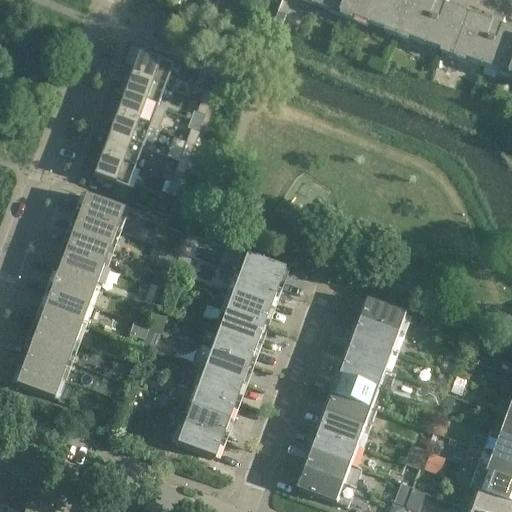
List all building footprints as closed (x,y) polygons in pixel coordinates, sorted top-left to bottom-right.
[(195,0),(231,15),(238,0),(195,0)] [(298,0),(330,12),(332,7),(342,11),(341,15),(342,16),(347,0),(298,0)] [(347,0),(342,16),(343,16),(344,11),(355,15),(353,20),(399,37),(401,32),(400,32),(411,0),(347,0)] [(449,2),(443,0),(442,0),(436,0),(436,4),(425,0),(411,0),(400,32),(401,32),(411,36),(409,41),(456,58),(458,53),(456,53),(470,16),(447,8),(449,2)] [(511,31),(504,29),(506,23),(494,19),(492,25),(470,16),(456,53),(458,53),(468,57),(466,62),(500,74),(501,70),(511,73),(511,31)] [(163,89),(171,67),(137,55),(129,76),(163,89)] [(155,110),(163,89),(129,76),(122,97),(155,110)] [(213,93),(204,90),(200,102),(208,105),(213,93)] [(122,97),(114,117),(148,129),(157,133),(165,113),(155,110),(122,97)] [(200,102),(196,114),(204,117),(208,105),(200,102)] [(141,150),(148,129),(114,117),(107,137),(141,150)] [(189,131),(185,143),(193,146),(198,134),(189,131)] [(133,170),(141,150),(107,137),(99,157),(133,170)] [(185,143),(181,154),(189,157),(193,146),(185,143)] [(99,157),(92,178),(126,191),(133,170),(99,157)] [(174,171),(170,183),(178,186),(183,174),(174,171)] [(174,198),(178,186),(170,183),(166,195),(174,198)] [(123,212),(84,197),(77,216),(116,230),(123,212)] [(70,235),(109,249),(116,230),(77,216),(70,235)] [(63,253),(102,268),(109,249),(70,235),(63,253)] [(57,272),(95,286),(102,268),(63,253),(57,272)] [(164,257),(160,269),(169,272),(173,260),(164,257)] [(184,276),(190,261),(178,257),(173,272),(184,276)] [(277,289),(284,271),(245,257),(238,275),(277,289)] [(49,291),(88,305),(95,286),(57,272),(49,291)] [(270,308),(277,289),(238,275),(231,294),(270,308)] [(155,276),(150,287),(163,292),(167,280),(155,276)] [(43,310),(81,324),(88,305),(49,291),(43,310)] [(225,312),(263,326),(270,308),(231,294),(225,312)] [(401,336),(408,317),(369,302),(362,321),(401,336)] [(35,330),(74,344),(81,324),(43,310),(35,330)] [(156,310),(149,329),(162,333),(168,314),(156,310)] [(218,331),(256,345),(263,326),(225,312),(218,331)] [(416,320),(413,329),(427,335),(431,325),(416,320)] [(355,340),(394,355),(401,336),(362,321),(355,340)] [(29,348),(67,362),(74,344),(35,330),(29,348)] [(211,350),(249,364),(256,345),(218,331),(211,350)] [(151,332),(147,342),(157,346),(160,335),(151,332)] [(387,374),(394,355),(355,340),(348,359),(387,374)] [(199,346),(192,365),(204,369),(242,383),(249,364),(211,350),(199,346)] [(22,367),(60,381),(67,362),(29,348),(22,367)] [(341,378),(380,393),(387,374),(348,359),(341,378)] [(466,361),(463,369),(469,371),(471,363),(466,361)] [(22,367),(14,387),(53,402),(60,381),(22,367)] [(204,369),(197,388),(235,402),(242,383),(204,369)] [(334,397),(373,412),(382,415),(389,396),(380,393),(341,378),(334,397)] [(190,407),(228,421),(235,402),(197,388),(190,407)] [(127,391),(123,402),(131,405),(135,394),(127,391)] [(366,431),(373,412),(334,397),(327,416),(366,431)] [(448,401),(445,409),(451,412),(455,403),(448,401)] [(183,426),(221,440),(228,421),(190,407),(183,426)] [(320,435),(359,450),(366,431),(327,416),(320,435)] [(424,416),(419,428),(432,432),(436,421),(424,416)] [(511,419),(509,419),(502,438),(511,441),(511,419)] [(183,426),(175,447),(214,461),(221,440),(183,426)] [(492,434),(485,453),(495,457),(511,462),(511,441),(502,438),(492,434)] [(313,454),(352,469),(359,450),(320,435),(313,454)] [(433,438),(428,453),(438,457),(444,442),(433,438)] [(485,453),(478,472),(488,476),(511,484),(511,462),(495,457),(485,453)] [(313,454),(306,473),(345,488),(355,491),(362,472),(352,469),(319,457),(313,454)] [(436,475),(442,459),(430,456),(425,472),(436,475)] [(299,492),(338,507),(345,488),(306,473),(299,492)] [(511,484),(488,476),(481,495),(511,506),(511,484)] [(400,486),(393,504),(404,508),(407,501),(411,491),(400,486)] [(6,491),(1,506),(14,511),(19,496),(6,491)] [(511,511),(511,506),(481,495),(474,511),(511,511)] [(407,501),(404,508),(413,511),(416,511),(419,506),(407,501)]
